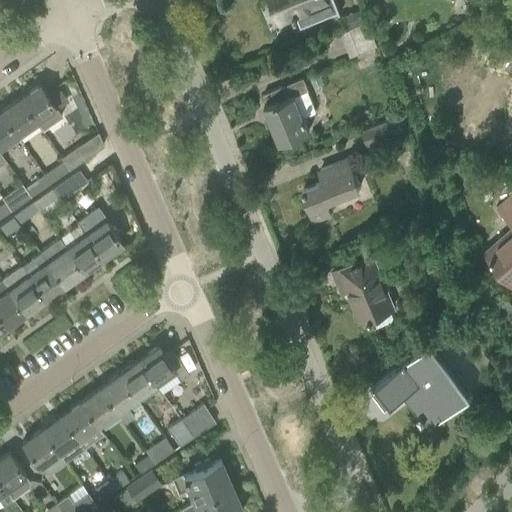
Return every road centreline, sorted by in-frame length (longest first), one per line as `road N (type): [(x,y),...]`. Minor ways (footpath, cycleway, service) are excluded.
road 1 (residential): [(325,511),(342,501),(349,456),(154,0)]
road 2 (residential): [(184,286),(66,16)]
road 3 (residential): [(291,511),(184,286)]
road 4 (residential): [(0,415),(184,286)]
